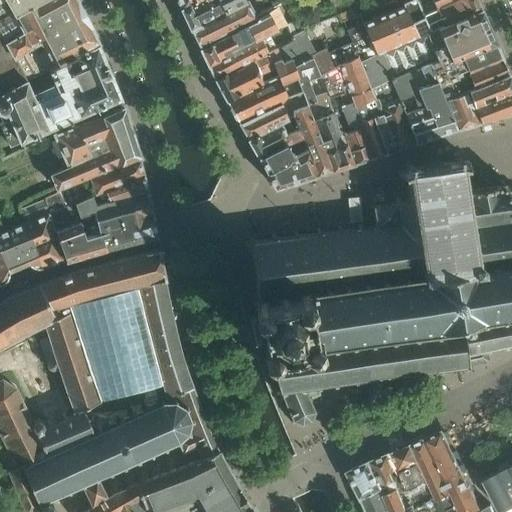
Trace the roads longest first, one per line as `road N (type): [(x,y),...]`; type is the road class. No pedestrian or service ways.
road 1 (residential): [(89,0),(144,121),(171,237),(232,215)]
road 2 (residential): [(232,215),(244,159),(163,0)]
road 3 (residential): [(232,215),(369,166)]
